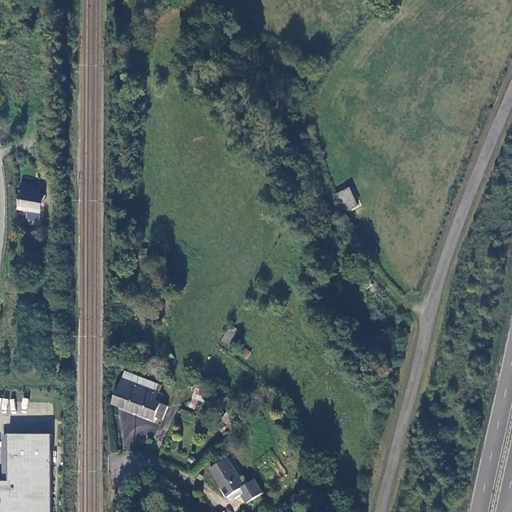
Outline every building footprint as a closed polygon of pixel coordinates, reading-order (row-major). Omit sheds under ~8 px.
[(41,213),(45,195),(38,194),(40,187),(21,183),(21,191),(22,191),(19,209),(29,211),(41,213)] [(334,195),(345,213),(359,205),(348,186),(334,195)] [(29,211),(28,217),(29,220),(35,221),(34,222),(37,223),(38,221),(40,220),(41,213),(29,211)] [(134,246),(133,254),(146,256),(146,247),(134,246)] [(132,272),(146,273),(147,256),(146,256),(133,254),(132,272)] [(132,272),(131,298),(145,299),(147,273),(146,273),(132,272)] [(231,327),(228,331),(234,335),(237,330),(231,327)] [(234,335),(228,331),(223,341),(229,345),(234,335)] [(247,359),(251,351),(243,347),(239,354),(247,359)] [(200,366),(191,361),(186,369),(195,375),(200,366)] [(124,371),(122,378),(160,392),(163,386),(124,371)] [(157,417),(164,420),(169,405),(160,401),(163,394),(160,392),(122,378),(112,403),(156,419),(157,417)] [(211,384),(199,379),(194,387),(197,388),(190,407),(195,409),(198,400),(232,411),(235,401),(209,392),(211,384)] [(0,511),(49,511),(49,433),(0,434),(1,473),(7,473),(7,481),(0,480),(0,511)] [(269,459),(281,477),(289,472),(277,454),(269,459)] [(228,459),(211,469),(228,496),(239,490),(247,503),(264,493),(255,479),(245,486),(228,459)] [(282,494),(293,496),(295,484),(285,482),(282,494)]
